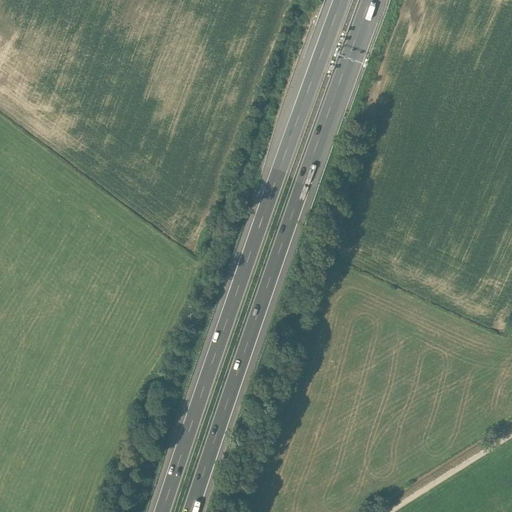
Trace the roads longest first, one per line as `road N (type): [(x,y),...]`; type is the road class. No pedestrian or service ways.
road 1 (motorway): [(345,0),(164,511)]
road 2 (motorway): [(191,511),(372,0)]
road 3 (track): [(301,0),(205,258),(194,254)]
road 4 (track): [(390,511),(511,435)]
